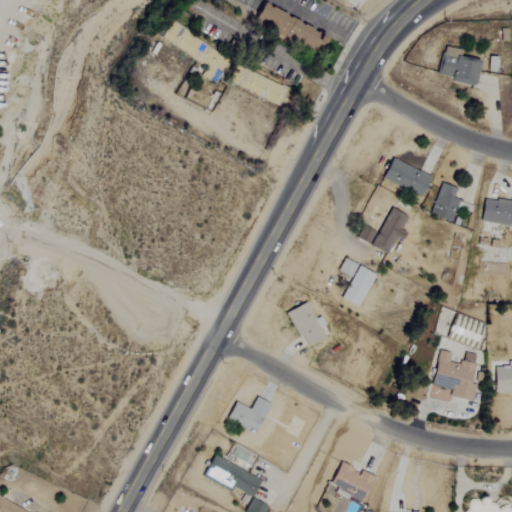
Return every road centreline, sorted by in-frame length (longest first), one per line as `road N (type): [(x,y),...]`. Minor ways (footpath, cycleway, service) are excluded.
road 1 (tertiary): [(126,511),(357,77),(420,0)]
road 2 (residential): [(511,447),(464,448),(408,432),(220,343)]
road 3 (residential): [(511,153),(489,151),(357,77)]
